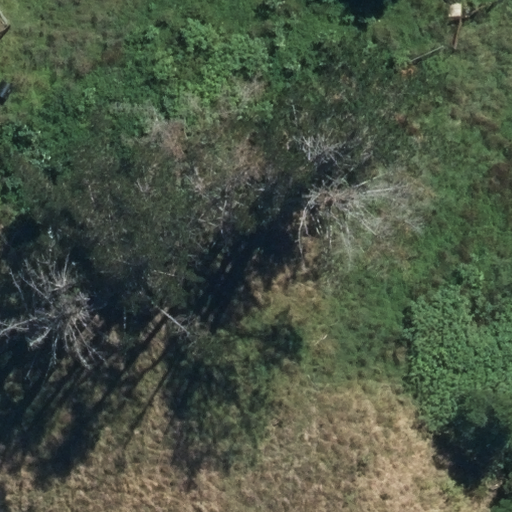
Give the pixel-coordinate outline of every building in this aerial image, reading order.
[(336,0),(280,0),(252,24),(329,118),(392,67),(336,0)] [(177,35),(152,7),(114,41),(140,69),(177,35)] [(271,102),(250,62),(187,95),(208,135),(271,102)] [(0,145),(0,181),(7,198),(103,154),(77,96),(19,123),(25,135),(0,145)] [(85,290),(27,329),(64,385),(122,346),(85,290)]
